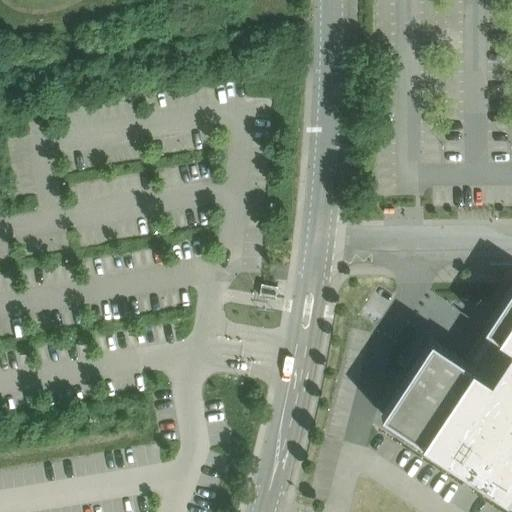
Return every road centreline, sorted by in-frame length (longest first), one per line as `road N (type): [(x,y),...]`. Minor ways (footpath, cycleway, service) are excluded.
road 1 (residential): [(317,249),(263,511)]
road 2 (residential): [(330,0),(317,249)]
road 3 (residential): [(317,249),(511,249)]
